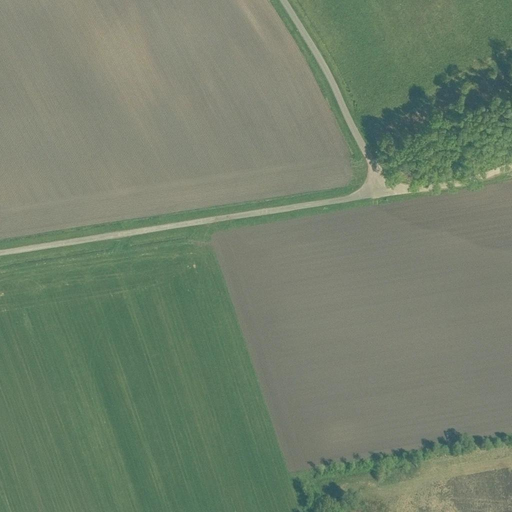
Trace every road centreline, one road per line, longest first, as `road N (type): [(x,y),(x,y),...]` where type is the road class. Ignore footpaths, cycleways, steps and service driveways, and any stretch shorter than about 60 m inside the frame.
road 1 (unclassified): [(0,253),(363,197),(378,185)]
road 2 (unclassified): [(378,185),(333,84),(282,0)]
road 3 (unclassified): [(378,185),(436,185),(511,164)]
